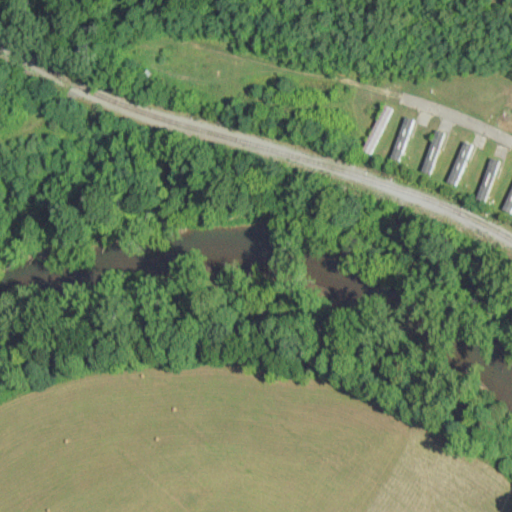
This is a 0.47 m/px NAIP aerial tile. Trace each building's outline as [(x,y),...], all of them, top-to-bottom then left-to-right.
[(371,155),(395,109),(384,104),(361,150),(371,155)] [(399,162),(417,121),(406,116),(388,157),(399,162)] [(420,172),(431,175),(445,134),(435,130),(420,172)] [(474,146),(463,141),(446,183),(457,187),(474,146)] [(485,204),(502,162),(491,157),(474,199),(485,204)] [(511,215),(511,186),(502,210),(511,215)]
